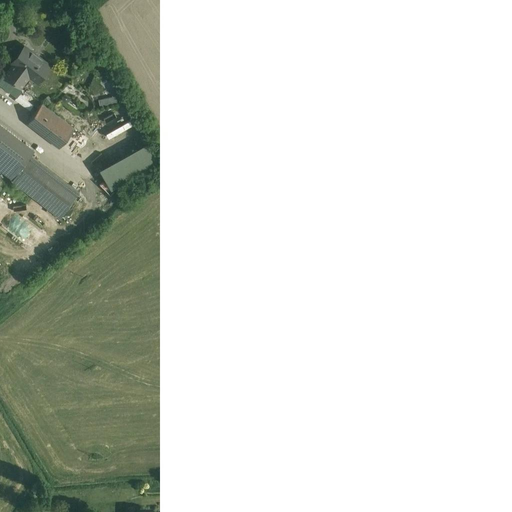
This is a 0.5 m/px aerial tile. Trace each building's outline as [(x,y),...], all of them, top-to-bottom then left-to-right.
[(50,66),(25,46),(12,62),(14,64),(36,81),(37,82),(50,66)] [(36,81),(14,64),(13,64),(0,81),(0,101),(27,123),(42,104),(49,94),(35,84),(33,85),(36,81)] [(49,94),(42,104),(27,123),(48,139),(59,147),(60,146),(73,128),(62,120),(48,108),(55,99),(49,94)] [(117,95),(101,99),(102,105),(119,102),(117,95)] [(110,137),(134,125),(132,120),(108,132),(110,137)] [(0,122),(0,169),(10,177),(33,147),(0,122)] [(150,169),(159,164),(149,144),(101,166),(112,187),(150,169)] [(78,192),(30,155),(12,179),(59,215),(78,192)] [(34,237),(46,221),(53,226),(61,217),(36,198),(23,215),(33,222),(24,233),(10,223),(6,227),(24,240),(29,234),(34,237)]
